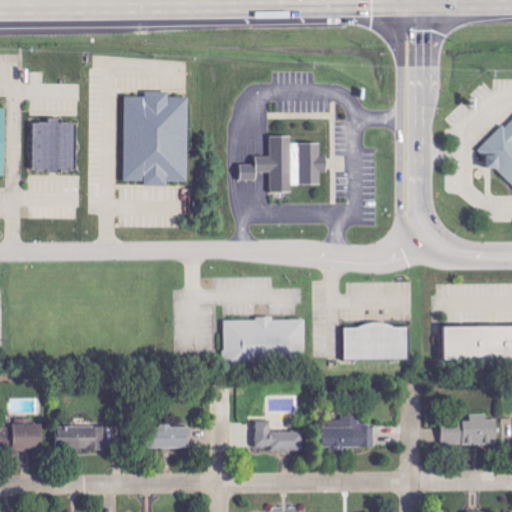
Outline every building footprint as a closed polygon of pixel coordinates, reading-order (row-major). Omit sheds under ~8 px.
[(126,97),(125,181),(146,181),(146,186),(170,187),(170,181),(190,182),(190,98),(171,97),(171,92),(147,92),(147,97),(126,97)] [(0,175),(7,176),(8,108),(0,107),(0,175)] [(35,123),(34,169),(77,170),(78,123),(66,123),(66,118),(49,118),(49,123),(35,123)] [(511,119),(480,152),(511,183),(511,119)] [(273,192),(294,192),(294,185),(322,184),(322,172),(329,172),(328,156),(322,156),(322,142),(293,144),(293,136),(272,136),(272,156),(257,157),(258,165),(241,165),(242,181),(259,180),(259,173),(272,173),(273,192)] [(225,320),(226,367),(308,366),(307,319),(225,320)] [(347,326),(347,359),(411,359),(411,325),(347,326)] [(511,360),(511,326),(446,327),(446,362),(511,360)] [(0,448),(45,449),(45,424),(38,424),(38,413),(16,413),(16,429),(0,428),(0,448)] [(443,446),(498,445),(498,419),(489,420),(489,414),(472,414),(472,422),(443,422),(443,446)] [(376,427),(360,427),(360,416),(342,416),(342,428),(325,428),(325,449),(376,449),(376,427)] [(305,451),(305,431),(273,432),(273,421),(257,422),(258,448),(273,448),(273,451),(305,451)] [(106,450),(105,426),(59,428),(59,451),(106,450)] [(193,426),(153,426),(153,448),(193,449),(193,426)]
